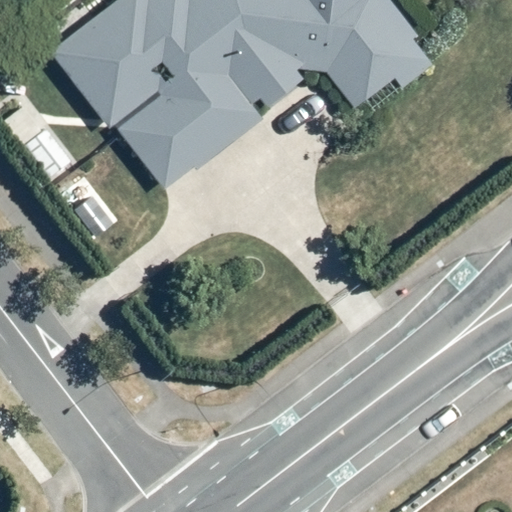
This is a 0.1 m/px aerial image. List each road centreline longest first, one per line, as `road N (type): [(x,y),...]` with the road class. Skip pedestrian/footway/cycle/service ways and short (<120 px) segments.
road 1 (tertiary): [(222,511),(511,292)]
road 2 (residential): [(0,311),(154,511)]
